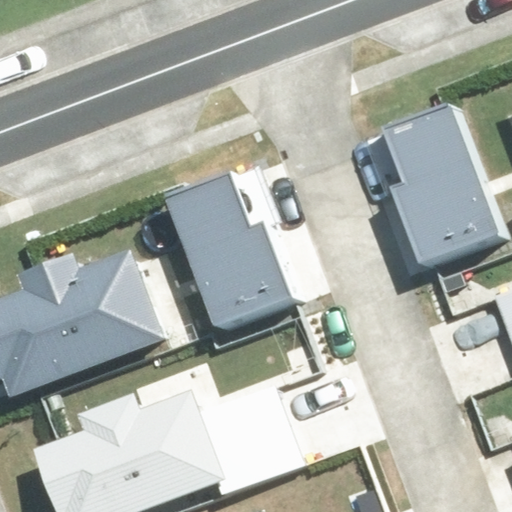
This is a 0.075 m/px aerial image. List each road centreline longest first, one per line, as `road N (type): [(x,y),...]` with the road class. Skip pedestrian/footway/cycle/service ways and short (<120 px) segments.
road 1 (residential): [(266,4),(453,511)]
road 2 (residential): [(0,107),(266,4)]
